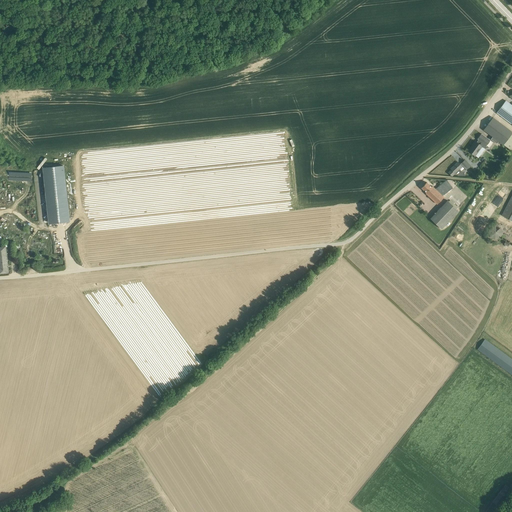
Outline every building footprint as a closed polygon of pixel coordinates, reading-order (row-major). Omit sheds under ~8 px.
[(511,105),(506,100),(497,112),(511,123),(511,105)] [(511,133),(511,131),(493,117),(484,129),(493,136),(499,141),(504,144),(511,133)] [(486,145),(490,140),(482,133),(477,139),(479,140),(477,142),(480,144),(482,142),(486,145)] [(477,142),(475,141),(468,150),(472,153),(475,156),(482,146),(485,148),(486,145),(482,142),(480,144),(477,142)] [(462,163),(467,169),(470,166),(465,160),(462,163)] [(462,171),(459,169),(462,166),(458,162),(451,169),(451,170),(448,172),(452,176),(456,173),(458,175),(465,176),(465,171),(462,171)] [(52,165),(43,166),(49,222),(59,221),(65,220),(69,220),(63,164),(52,165)] [(442,195),(449,191),(453,188),(447,180),(436,189),(432,186),(432,187),(427,182),(421,187),(426,192),(426,193),(437,204),(444,197),(442,195)] [(500,194),(493,203),(498,206),(505,198),(500,194)] [(511,220),(511,195),(509,202),(502,215),(511,220)] [(459,211),(448,200),(430,218),(442,229),(459,211)] [(488,232),(490,237),(495,239),(501,237),(503,232),(501,227),(496,225),(490,227),(488,232)] [(0,272),(9,272),(8,267),(6,247),(0,247),(0,272)] [(511,358),(485,339),(478,349),(511,374),(511,358)] [(508,495),(501,490),(493,502),(500,507),(508,495)]
